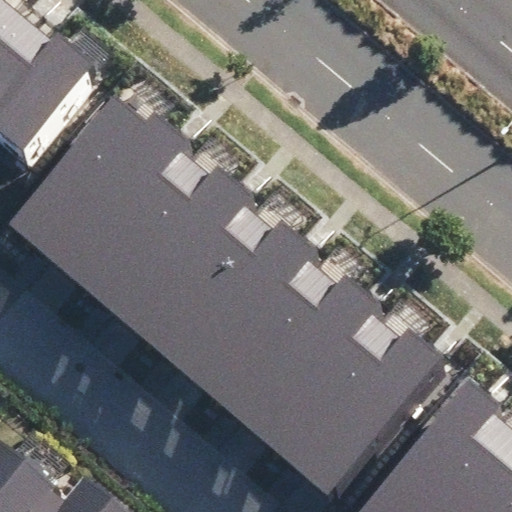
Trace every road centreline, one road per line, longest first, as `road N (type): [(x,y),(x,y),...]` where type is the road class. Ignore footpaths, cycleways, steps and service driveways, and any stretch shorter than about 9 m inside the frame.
road 1 (secondary): [(511,223),(245,0)]
road 2 (residential): [(0,310),(244,511)]
